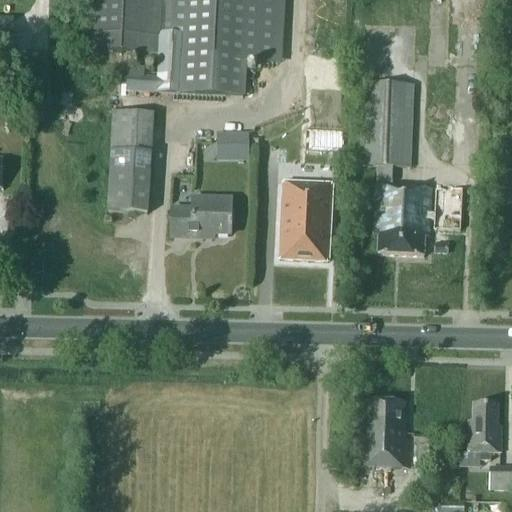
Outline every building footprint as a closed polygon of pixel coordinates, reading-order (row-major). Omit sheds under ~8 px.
[(242,99),(248,100),(248,88),(244,87),(244,81),(253,82),(254,73),(245,73),(247,0),(85,0),(83,52),(159,56),(158,70),(126,69),(125,94),(242,99)] [(0,23),(0,49),(17,50),(17,24),(0,23)] [(431,66),(450,65),(449,44),(430,45),(431,66)] [(304,153),(341,155),(344,60),(308,58),(304,153)] [(376,170),(376,188),(392,189),(392,170),(411,171),(413,88),(362,86),(358,169),(376,170)] [(150,216),(153,114),(112,113),(108,214),(150,216)] [(233,134),(234,164),(247,164),(246,133),(233,134)] [(283,185),(279,262),(297,263),(297,264),(309,264),(328,265),(332,188),(283,185)] [(392,189),(376,188),(375,188),(373,237),(378,237),(377,257),(423,259),(424,255),(424,240),(429,240),(430,223),(430,217),(432,191),(392,189)] [(430,223),(434,223),(434,231),(460,233),(462,192),(436,191),(434,217),(430,217),(430,223)] [(191,201),(191,212),(171,211),(170,240),(212,241),(212,237),(230,237),(231,202),(191,201)] [(435,240),(424,240),(424,255),(434,255),(435,240)] [(447,257),(448,248),(436,248),(435,256),(447,257)] [(358,469),(407,471),(408,442),(406,442),(406,425),(403,424),(404,405),(366,403),(366,418),(360,418),(358,469)] [(497,407),(473,407),(473,424),(469,423),(468,455),(480,455),(480,463),(490,463),(490,455),(501,455),(501,429),(497,429),(497,407)] [(415,444),(416,471),(416,476),(428,476),(427,436),(414,436),(413,444),(415,444)] [(511,493),(511,470),(490,470),(489,493),(493,493),(493,497),(502,497),(502,493),(511,493)]
